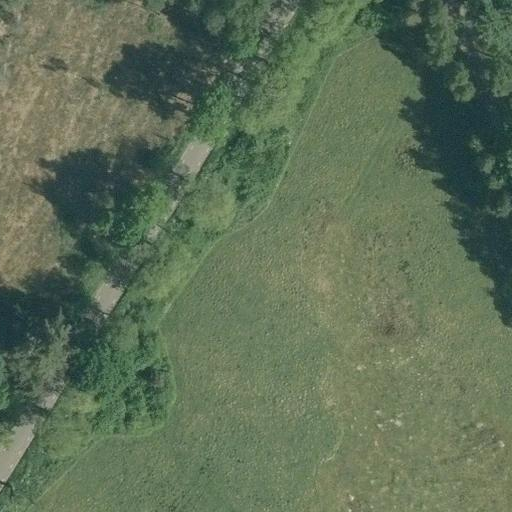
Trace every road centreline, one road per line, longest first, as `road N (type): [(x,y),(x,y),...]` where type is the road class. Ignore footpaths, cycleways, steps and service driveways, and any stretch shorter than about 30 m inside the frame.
road 1 (tertiary): [(0,472),(280,0)]
road 2 (unclassified): [(511,142),(450,0)]
